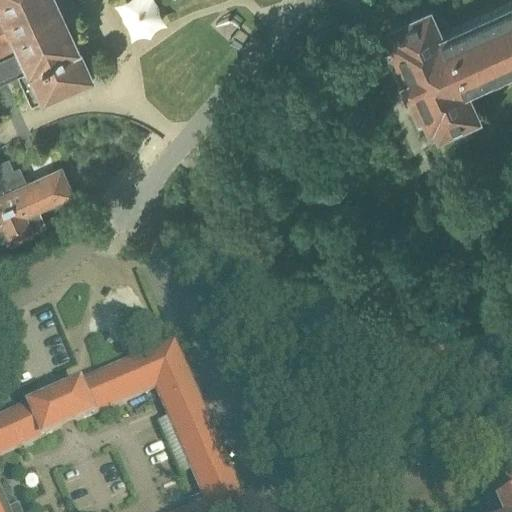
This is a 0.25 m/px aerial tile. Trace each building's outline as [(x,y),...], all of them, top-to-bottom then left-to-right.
[(0,83),(19,75),(32,103),(87,77),(61,21),(78,14),(71,0),(0,0),(0,1),(1,3),(0,2),(0,83)] [(511,1),(442,34),(430,7),(390,25),(394,35),(389,37),(394,47),(389,50),(419,115),(424,113),(429,126),(434,124),(439,133),(479,115),(466,88),(486,79),(485,76),(511,63),(511,1)] [(19,168),(0,176),(0,244),(11,241),(12,243),(34,233),(33,230),(45,225),(38,209),(73,194),(61,168),(26,183),(19,168)] [(247,511),(174,345),(0,420),(0,511),(247,511)] [(496,511),(511,511),(511,503),(496,511)]
